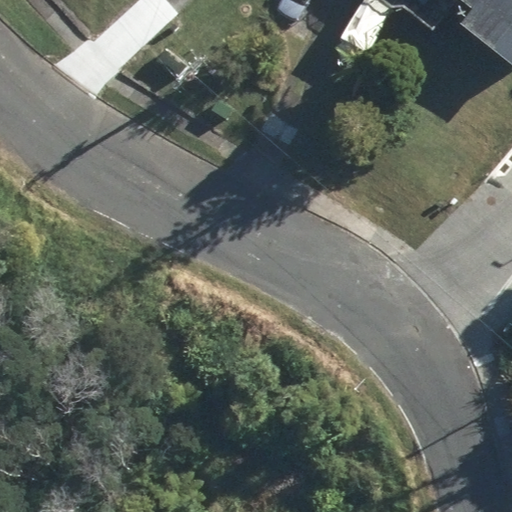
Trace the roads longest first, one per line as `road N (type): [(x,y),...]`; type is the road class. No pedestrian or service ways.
road 1 (residential): [(401,333),(352,286),(139,178),(70,135),(0,76)]
road 2 (residential): [(482,511),(452,413),(420,350),(401,333)]
road 3 (residential): [(401,333),(511,206)]
